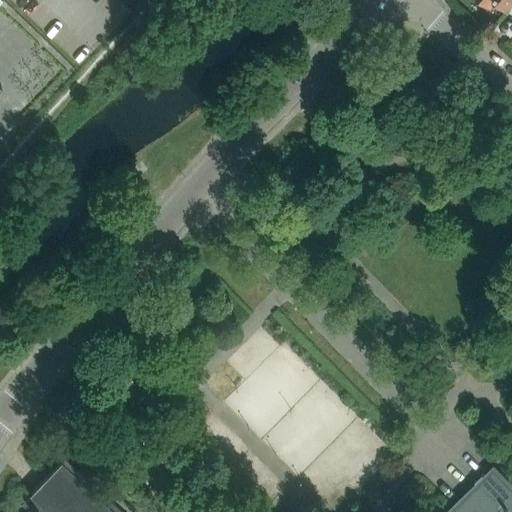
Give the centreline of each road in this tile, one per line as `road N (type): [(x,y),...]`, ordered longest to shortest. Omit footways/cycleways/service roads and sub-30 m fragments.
road 1 (residential): [(0,422),(228,153),(383,0)]
road 2 (residential): [(511,89),(413,0)]
